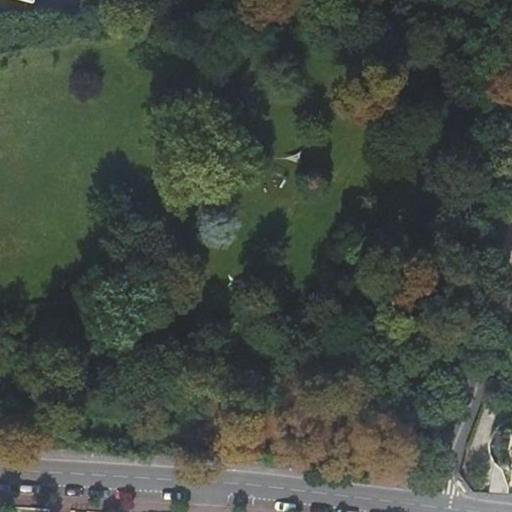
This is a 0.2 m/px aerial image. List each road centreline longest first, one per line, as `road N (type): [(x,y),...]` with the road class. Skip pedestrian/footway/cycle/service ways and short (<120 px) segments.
road 1 (unclassified): [(216,482),(0,468)]
road 2 (unclassified): [(408,511),(216,482)]
